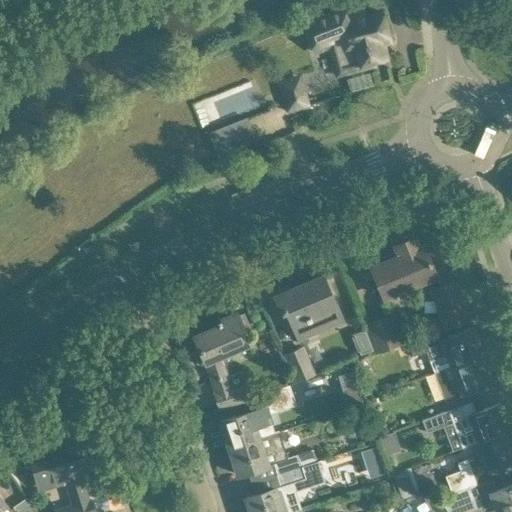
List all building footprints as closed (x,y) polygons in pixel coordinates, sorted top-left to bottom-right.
[(388,38),(381,12),(345,22),(341,10),(302,24),(315,56),(341,47),(347,72),(373,66),(372,61),(386,57),(381,40),(388,38)] [(303,83),(278,90),(284,111),(286,113),(307,107),(309,104),(303,83)] [(225,123),(237,142),(260,128),(247,110),(225,123)] [(454,280),(448,282),(442,269),(448,267),(440,249),(426,255),(422,245),(417,247),(413,237),(395,245),(399,255),(370,267),(383,298),(398,292),(399,294),(406,290),(405,288),(427,279),(431,288),(445,325),(468,317),(454,280)] [(287,315),(291,325),(305,319),(306,320),(309,319),(316,334),(331,327),(324,311),(336,306),(322,275),(291,289),(290,287),(287,286),(278,290),(278,292),(278,294),(274,296),(283,316),(287,315)] [(216,393),(214,393),(219,408),(250,399),(245,383),(241,371),(226,376),(220,356),(249,343),(245,331),(250,329),(244,313),(239,315),(237,310),(218,317),(219,321),(221,326),(195,335),(204,363),(206,362),(216,393)] [(364,323),(375,353),(401,344),(390,314),(364,323)] [(443,326),(420,334),(406,340),(412,355),(426,350),(429,360),(434,371),(451,365),(482,354),(472,328),(447,337),(443,326)] [(291,370),(290,371),(295,382),(313,374),(302,347),(284,355),(291,370)] [(451,365),(434,371),(448,409),(471,401),(467,390),(492,380),(482,354),(451,365)] [(295,382),(290,371),(281,375),(285,383),(293,379),(294,382),(295,382)] [(363,397),(379,391),(374,378),(359,384),(363,397)] [(220,421),(228,448),(278,432),(278,431),(273,432),(270,421),(271,421),(268,413),(294,404),(288,384),(251,398),(255,410),(220,421)] [(358,391),(349,394),(352,404),(361,401),(358,391)] [(371,397),(363,399),(367,409),(374,407),(371,397)] [(448,410),(422,419),(426,432),(453,423),(462,447),(479,441),(510,429),(500,403),(475,412),(471,401),(448,409),(448,410)] [(444,476),(451,494),(476,484),(492,478),(492,479),(500,476),(495,465),(511,458),(511,434),(510,429),(479,441),(483,452),(466,458),(458,462),(457,471),(444,476)] [(379,437),(386,455),(401,450),(394,431),(379,437)] [(278,432),(228,448),(237,475),(273,463),(276,474),(308,464),(308,463),(315,461),(312,449),(286,457),(278,432)] [(28,448),(34,467),(39,485),(65,476),(74,506),(57,511),(92,511),(89,501),(87,501),(79,475),(81,475),(70,439),(49,446),(48,442),(28,448)] [(375,447),(361,452),(365,465),(380,460),(375,447)] [(280,486),(245,497),(249,511),(290,511),(294,511),(300,509),(294,492),(324,482),(317,461),(308,464),(276,474),(280,486)] [(476,484),(451,494),(441,499),(448,511),(466,511),(476,508),(484,511),(495,507),(497,511),(511,511),(511,483),(504,487),(500,476),(492,479),(492,478),(476,484)] [(411,482),(398,487),(403,499),(416,494),(411,482)] [(447,511),(435,491),(424,498),(432,511),(429,511),(447,511)] [(12,506),(15,511),(36,511),(25,497),(12,506)]
